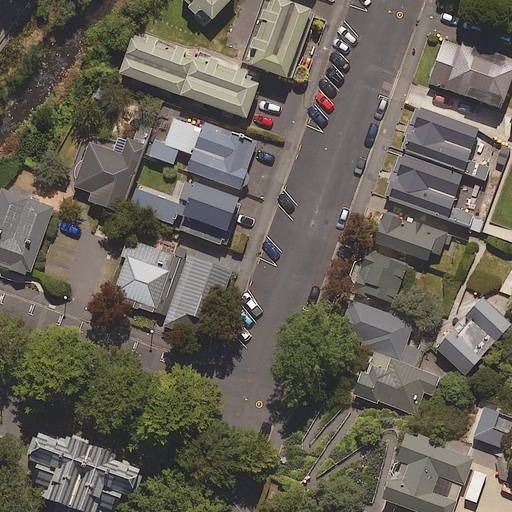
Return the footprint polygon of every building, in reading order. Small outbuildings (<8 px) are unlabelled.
[(230,0),(186,0),(210,22),(230,0)] [(307,15),(266,1),(243,65),(285,80),(307,15)] [(178,97),(193,55),(133,34),(118,76),(178,97)] [(511,75),(511,63),(445,40),(429,85),(500,110),(511,75)] [(193,55),(178,97),(245,120),(260,78),(193,55)] [(479,131),(419,110),(404,153),(484,181),(489,166),(469,159),(479,131)] [(247,173),(257,143),(174,117),(168,139),(156,135),(149,156),(174,164),(179,150),(194,154),(188,171),(242,189),(249,183),(250,178),(247,173)] [(120,213),(153,128),(139,123),(132,142),(119,137),(114,152),(92,144),(75,186),(92,192),(89,201),(120,213)] [(461,176),(405,156),(390,199),(446,219),(461,176)] [(235,224),(240,225),(246,210),(241,208),(244,200),(196,183),(179,230),(227,247),(235,224)] [(54,208),(0,188),(0,264),(30,276),(54,208)] [(180,204),(138,191),(132,210),(173,224),(180,204)] [(446,236),(382,215),(373,244),(426,262),(430,252),(440,255),(446,236)] [(209,337),(232,267),(177,249),(175,256),(132,242),(112,299),(167,317),(166,323),(209,337)] [(406,267),(368,254),(355,292),(393,305),(406,267)] [(511,324),(483,299),(467,317),(495,342),(511,324)] [(390,363),(416,371),(422,352),(406,347),(413,324),(349,305),(340,336),(363,343),(362,347),(393,356),(390,363)] [(479,360),(452,334),(437,350),(464,376),(479,360)] [(416,371),(390,363),(387,375),(361,367),(352,395),(416,415),(423,392),(433,395),(439,378),(416,371)] [(511,421),(484,411),(473,439),(501,449),(511,421)] [(147,465),(40,428),(19,490),(83,511),(116,511),(122,495),(135,499),(147,465)] [(418,439),(407,435),(383,500),(416,511),(454,511),(474,459),(433,444),(435,439),(420,433),(418,439)]
